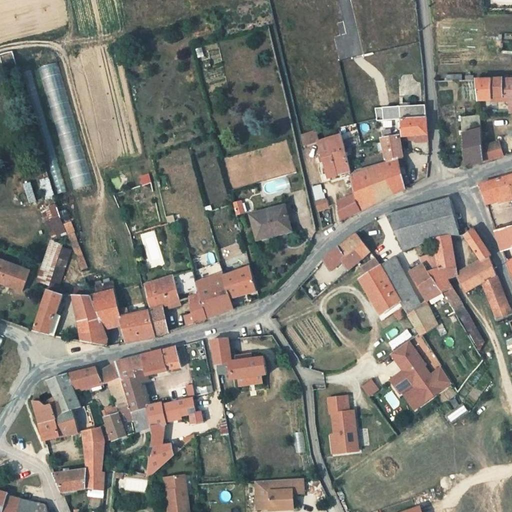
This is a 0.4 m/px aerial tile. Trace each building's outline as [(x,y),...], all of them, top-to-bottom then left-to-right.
[(71,189),(89,185),(59,60),(41,65),(71,189)] [(509,99),(511,98),(511,80),(509,80),(509,75),(505,75),(504,80),(478,81),(479,100),(509,99)] [(402,119),(427,117),(426,105),(377,108),(377,120),(402,119)] [(402,119),(403,137),(423,136),(423,139),(428,139),(427,117),(402,119)] [(480,118),(462,118),(465,168),(474,165),(484,162),(483,149),(480,118)] [(329,139),(337,176),(349,172),(351,171),(348,161),(345,151),(343,139),(342,135),(340,135),(329,139)] [(403,160),(399,138),(382,140),(382,142),(385,153),(387,161),(398,161),(403,160)] [(330,178),(337,176),(329,139),(318,142),(324,162),(326,169),(330,178)] [(499,144),(483,149),(484,162),(504,157),(499,144)] [(351,179),(355,198),(359,212),(373,205),(396,193),(405,190),(398,161),(387,161),(388,163),(355,173),(351,179)] [(148,169),(140,172),(144,184),(152,182),(148,169)] [(511,176),(506,178),(479,185),(484,199),(487,206),(499,202),(497,198),(511,193),(511,197),(511,225),(508,227),(508,228),(505,229),(510,247),(511,249),(511,176)] [(321,185),(312,187),(316,200),(324,198),(321,185)] [(359,212),(355,198),(336,205),(341,221),(346,219),(359,212)] [(328,208),(326,199),(315,202),(318,211),(328,208)] [(404,251),(408,249),(434,240),(450,237),(458,237),(448,199),(428,204),(403,211),(387,216),(404,251)] [(243,201),(234,204),(238,216),(247,214),(243,201)] [(69,234),(79,270),(86,268),(73,220),(63,223),(57,202),(40,206),(50,239),(69,234)] [(285,207),(252,216),(257,236),(280,230),(281,234),(291,231),(285,207)] [(501,250),(501,249),(510,247),(505,229),(496,232),(494,233),(498,244),(500,250),(501,250)] [(465,237),(471,245),(480,239),(479,238),(474,230),(465,237)] [(363,261),(371,252),(356,234),(350,238),(338,248),(346,260),(356,253),(363,261)] [(450,237),(434,240),(434,247),(450,247),(450,237)] [(480,239),(471,245),(482,262),(488,258),(491,257),(480,239)] [(49,240),(37,282),(60,289),(72,247),(49,240)] [(450,248),(450,247),(434,247),(435,253),(436,267),(426,272),(428,276),(444,293),(453,289),(448,282),(457,276),(454,269),(450,251),(450,248)] [(356,253),(346,260),(338,248),(326,258),(324,259),(323,261),(331,272),(342,264),(348,273),(352,269),(363,261),(356,253)] [(409,274),(426,303),(444,293),(428,276),(426,272),(436,267),(435,253),(419,258),(423,265),(409,274)] [(394,293),(401,304),(403,307),(408,316),(422,306),(395,257),(379,267),(385,277),(387,277),(396,292),(394,293)] [(482,283),(495,276),(494,273),(488,258),(482,262),(457,276),(466,293),(482,283)] [(30,271),(0,259),(0,282),(8,286),(22,292),(30,271)] [(195,271),(202,294),(208,319),(223,313),(234,309),(231,300),(226,280),(224,276),(221,263),(195,271)] [(355,273),(360,280),(372,273),(366,266),(355,273)] [(226,280),(231,300),(257,291),(251,267),(224,276),(226,280)] [(379,267),(372,273),(360,280),(382,315),(401,304),(394,293),(396,292),(387,277),(385,277),(379,267)] [(195,270),(174,276),(179,295),(193,291),(195,296),(202,294),(195,271),(195,270)] [(149,310),(156,337),(170,332),(164,310),(169,308),(182,304),(179,295),(174,276),(145,285),(151,310),(149,310)] [(482,283),(494,315),(510,308),(501,289),(495,276),(482,283)] [(96,287),(111,283),(110,278),(95,282),(96,287)] [(123,325),(120,311),(113,282),(111,283),(96,287),(88,288),(91,296),(95,305),(101,320),(102,324),(105,330),(123,325)] [(63,296),(47,290),(35,323),(32,331),(49,336),(60,306),(67,308),(69,294),(64,292),(63,296)] [(208,319),(202,294),(195,296),(191,297),(191,301),(194,313),(185,316),(190,325),(208,319)] [(74,295),(80,322),(101,320),(95,305),(91,296),(74,295)] [(450,302),(453,308),(462,302),(458,297),(450,302)] [(401,304),(382,315),(384,319),(403,307),(401,304)] [(419,333),(435,323),(423,306),(422,306),(408,316),(413,324),(419,333)] [(120,311),(123,325),(127,343),(134,342),(156,337),(149,310),(130,315),(128,309),(120,311)] [(476,348),(479,353),(483,344),(469,316),(459,320),(476,348)] [(102,324),(101,320),(80,322),(83,342),(106,346),(107,347),(108,347),(108,338),(105,330),(102,324)] [(216,366),(231,364),(234,380),(267,376),(265,358),(233,362),(229,340),(212,341),(216,366)] [(425,366),(409,342),(392,353),(405,371),(391,380),(400,393),(414,384),(416,387),(412,390),(422,404),(451,383),(441,369),(430,376),(424,367),(425,366)] [(146,371),(147,376),(181,368),(176,348),(146,355),(143,356),(146,371)] [(143,356),(129,360),(116,363),(122,381),(138,380),(136,372),(140,372),(146,371),(143,356)] [(131,406),(122,381),(116,363),(106,370),(109,383),(116,405),(104,409),(105,411),(108,419),(119,415),(118,413),(131,406)] [(72,409),(76,423),(85,420),(80,403),(95,399),(91,386),(103,382),(100,372),(98,368),(70,376),(57,379),(64,396),(61,397),(65,412),(72,409)] [(104,385),(109,383),(106,370),(100,372),(103,382),(104,385)] [(61,397),(64,396),(57,379),(49,381),(57,401),(61,397)] [(138,380),(122,381),(131,406),(143,397),(138,380)] [(371,380),(362,386),(369,397),(378,391),(371,380)] [(412,390),(405,395),(415,409),(422,404),(412,390)] [(144,396),(143,397),(131,406),(133,412),(140,410),(147,408),(144,396)] [(350,411),(348,396),(329,398),(330,413),(332,412),(335,434),(337,453),(359,451),(355,411),(350,411)] [(48,407),(42,401),(34,401),(37,415),(39,425),(57,419),(65,412),(61,397),(57,401),(48,407)] [(154,435),(154,437),(153,441),(153,449),(154,473),(160,468),(177,453),(181,450),(179,449),(176,448),(173,447),(172,444),(161,447),(161,437),(161,426),(169,425),(169,422),(181,419),(181,417),(190,415),(192,426),(203,424),(201,413),(197,413),(193,398),(162,406),(162,405),(147,408),(151,423),(152,426),(153,428),(154,435)] [(118,413),(119,415),(108,419),(106,420),(108,426),(109,427),(113,441),(126,436),(122,423),(129,420),(132,419),(135,419),(133,412),(131,406),(118,413)] [(147,408),(140,410),(145,429),(152,426),(151,423),(147,408)] [(65,412),(57,419),(39,425),(40,426),(44,442),(79,434),(76,423),(72,409),(65,412)] [(140,410),(133,412),(135,419),(132,419),(136,432),(145,429),(140,410)] [(106,420),(108,419),(105,411),(92,420),(94,430),(100,428),(108,426),(106,420)] [(129,420),(122,423),(126,436),(133,433),(129,420)] [(104,428),(108,440),(113,441),(109,427),(104,428)] [(103,471),(105,442),(100,428),(94,430),(83,433),(86,454),(88,470),(60,473),(59,465),(51,465),(59,485),(61,493),(85,490),(103,491),(104,484),(105,472),(103,471)] [(183,439),(186,446),(195,438),(195,433),(183,439)] [(191,511),(188,474),(169,476),(171,491),(168,491),(170,511),(191,511)] [(305,478),(253,481),(255,509),(269,508),(273,508),(274,510),(296,509),(295,493),(306,492),(305,478)] [(0,511),(18,511),(21,500),(7,497),(7,494),(0,491),(0,511)] [(21,500),(18,511),(37,511),(39,504),(21,500)]
